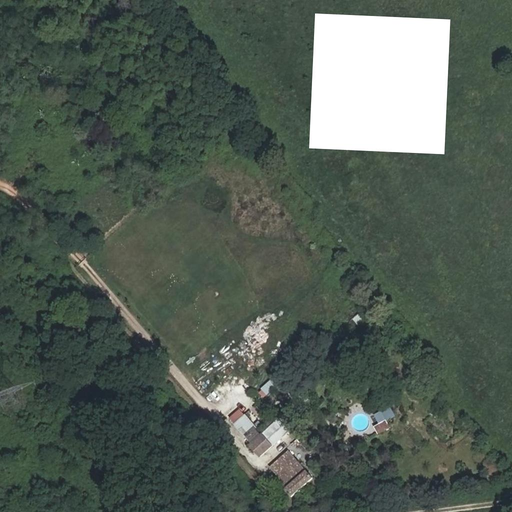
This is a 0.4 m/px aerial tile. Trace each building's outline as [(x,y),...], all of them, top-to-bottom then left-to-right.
[(374,414),(380,428),(387,425),(384,421),(395,416),(390,406),(374,414)] [(233,425),(251,445),(263,435),(245,414),(233,425)] [(263,435),(251,445),(261,456),(289,432),(279,421),(263,435)] [(313,479),(289,451),(270,467),(281,479),(278,481),(292,497),(313,479)] [(269,508),(275,503),(270,498),(264,503),(269,508)]
